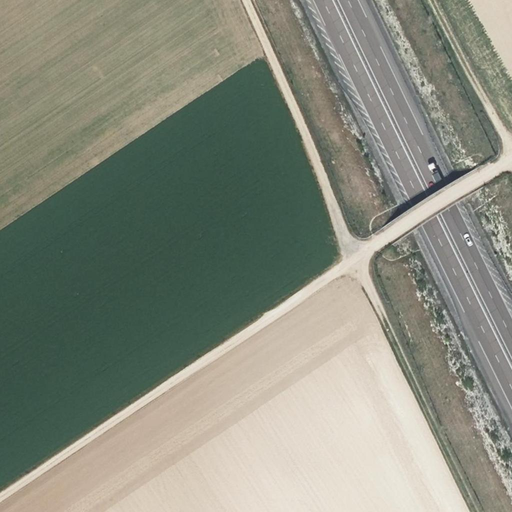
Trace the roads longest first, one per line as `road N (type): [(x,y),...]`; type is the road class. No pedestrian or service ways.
road 1 (track): [(243,0),(473,511)]
road 2 (track): [(355,257),(0,496)]
road 3 (motorway): [(329,0),(511,379)]
road 4 (motorway): [(511,318),(358,0)]
road 5 (unclassified): [(511,156),(355,257)]
road 6 (track): [(511,140),(430,0)]
